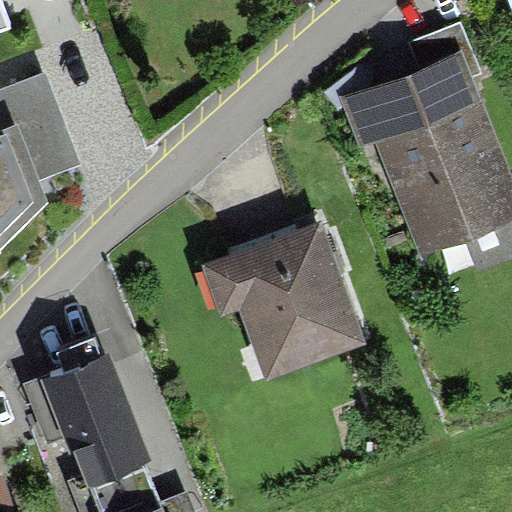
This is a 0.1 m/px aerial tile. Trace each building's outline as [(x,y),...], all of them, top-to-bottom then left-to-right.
[(8,0),(0,0),(0,15),(12,10),(8,0)] [(420,57),(341,89),(362,140),(377,135),(422,249),(462,233),(478,271),(511,257),(511,163),(474,70),(482,67),(462,16),(412,36),(420,57)] [(0,247),(53,194),(45,172),(85,157),(47,61),(0,79),(0,247)] [(322,209),(203,252),(222,305),(239,299),(265,371),(368,334),(322,209)] [(112,334),(40,361),(70,441),(77,439),(88,468),(93,466),(109,508),(100,511),(173,511),(164,487),(161,488),(145,446),(153,443),(112,334)] [(0,511),(31,511),(29,506),(20,510),(4,466),(0,467),(0,511)]
